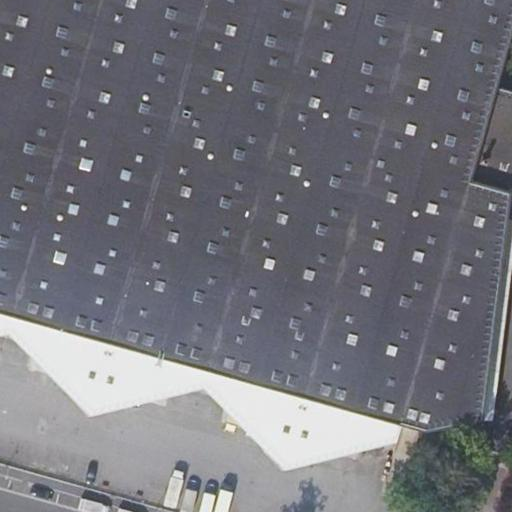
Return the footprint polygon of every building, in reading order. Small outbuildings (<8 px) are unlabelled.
[(0,0),(0,61),(112,93),(131,0),(0,0)] [(305,147),(337,0),(131,0),(112,93),(305,147)] [(511,0),(337,0),(305,147),(511,204),(511,203),(511,92),(497,88),(511,35),(511,0)] [(0,244),(65,262),(112,93),(0,61),(0,244)] [(305,147),(112,93),(65,262),(47,329),(95,343),(79,397),(93,414),(114,406),(129,353),(211,376),(238,384),(305,147)] [(487,424),(511,204),(305,147),(238,384),(290,399),(274,452),(287,469),(308,461),(324,408),(402,430),(487,424)] [(47,329),(65,262),(0,244),(0,316),(16,321),(47,329)] [(0,337),(12,335),(16,321),(0,316),(0,337)] [(12,335),(38,361),(47,329),(16,321),(12,335)] [(47,329),(38,361),(91,416),(207,391),(211,376),(129,353),(114,406),(93,414),(79,397),(95,343),(47,329)] [(207,391),(230,414),(238,384),(211,376),(207,391)] [(238,384),(230,414),(286,472),(397,446),(402,430),(324,408),(308,461),(287,469),(274,452),(290,399),(238,384)]
